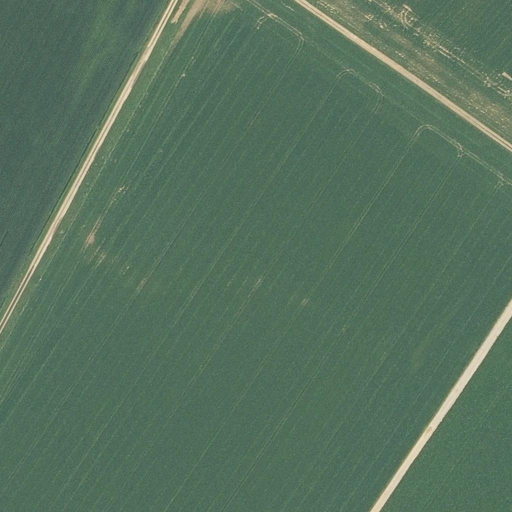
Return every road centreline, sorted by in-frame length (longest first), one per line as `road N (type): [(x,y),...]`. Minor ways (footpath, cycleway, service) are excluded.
road 1 (track): [(0,324),(173,0)]
road 2 (track): [(298,0),(511,148)]
road 3 (track): [(370,511),(511,302)]
